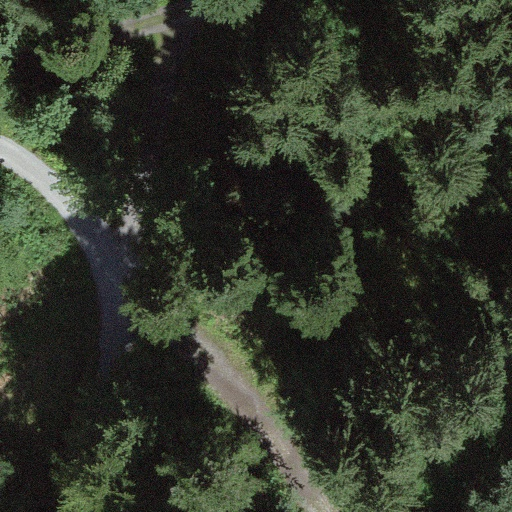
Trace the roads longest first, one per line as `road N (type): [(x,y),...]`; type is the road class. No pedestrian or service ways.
road 1 (track): [(167,27),(122,272),(196,342),(335,511)]
road 2 (track): [(73,511),(122,272),(78,211),(0,146)]
road 3 (track): [(248,0),(0,80)]
